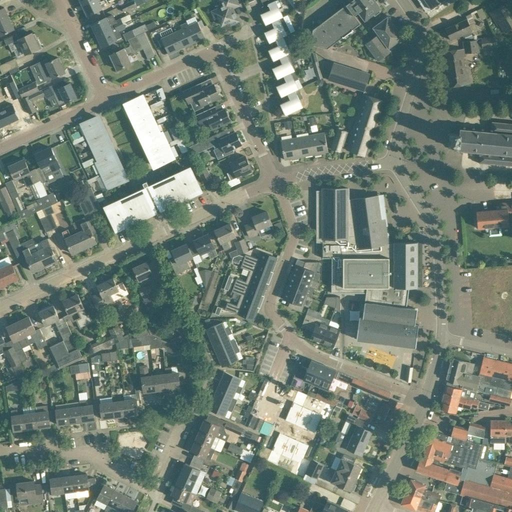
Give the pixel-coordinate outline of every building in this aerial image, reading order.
[(97,0),(93,0),(83,5),(88,16),(102,9),(97,0)] [(133,0),(121,6),(124,12),(137,6),(144,3),(142,0),(133,0)] [(219,0),(223,7),(212,12),(215,18),(218,17),(222,25),(230,21),(232,24),(238,21),(231,7),(237,4),(238,6),(239,5),(236,0),(219,0)] [(283,7),(279,0),(260,0),(264,6),(262,7),(264,13),(261,14),(266,25),(283,17),(279,9),(283,7)] [(293,12),(296,11),(301,8),(295,0),(287,0),(294,9),(292,10),(293,12)] [(349,0),(350,1),(345,5),(346,6),(346,5),(348,8),(323,26),(322,24),(322,23),(313,30),(311,45),(327,49),(330,47),(329,47),(332,44),(333,44),(338,41),(343,37),(343,38),(345,36),(343,35),(347,32),(348,34),(349,34),(347,32),(351,29),(352,31),(353,30),(361,23),(355,15),(359,12),(365,20),(373,14),(375,16),(381,12),(379,10),(381,8),(379,6),(376,3),(377,3),(374,0),(349,0)] [(425,0),(432,9),(434,7),(435,9),(437,9),(439,8),(440,6),(438,4),(444,0),(451,0),(455,2),(457,0),(425,0)] [(511,27),(511,11),(507,3),(491,13),(496,21),(498,19),(505,31),(511,27)] [(0,22),(9,19),(4,7),(0,9),(0,22)] [(467,19),(445,29),(451,40),(460,36),(464,34),(477,29),(475,23),(471,14),(466,16),(467,19)] [(92,25),(97,36),(111,29),(132,19),(130,15),(116,21),(113,15),(92,25)] [(366,44),(378,61),(391,51),(389,48),(403,38),(393,24),(388,16),(383,20),(374,27),(379,34),(370,40),(368,37),(361,42),(364,46),(366,44)] [(265,32),(270,43),(287,35),(283,27),(287,25),(283,17),(266,25),(268,30),(265,32)] [(0,36),(14,30),(9,19),(0,22),(0,36)] [(111,29),(97,36),(102,47),(117,40),(116,40),(122,37),(119,31),(134,24),(132,19),(111,29)] [(187,23),(184,24),(193,43),(205,38),(201,29),(204,27),(201,20),(192,25),(189,26),(187,23)] [(126,41),(128,40),(144,32),(153,28),(150,22),(123,34),(126,41)] [(182,29),(174,33),(181,49),(193,43),(184,24),(181,26),(182,29)] [(144,32),(128,40),(131,46),(124,49),(111,55),(117,69),(131,63),(127,56),(134,53),(143,49),(144,50),(148,59),(155,56),(151,47),(149,41),(144,32)] [(471,32),(464,35),(466,41),(473,38),(471,32)] [(12,52),(14,51),(18,58),(34,51),(34,52),(42,49),(38,39),(35,40),(31,33),(8,44),(12,52)] [(181,49),(174,33),(167,36),(158,41),(161,47),(164,46),(169,55),(181,49)] [(269,50),(274,61),(291,53),(287,45),(291,43),(287,35),(270,43),(272,48),(269,50)] [(470,41),(464,42),(463,42),(464,49),(444,51),(449,87),(470,84),(468,75),(466,75),(463,54),(479,52),(479,49),(482,49),(482,50),(497,47),(495,36),(477,39),(477,40),(470,41)] [(272,68),(278,79),(295,71),(301,68),(298,61),(295,62),(291,53),(274,61),(276,67),(272,68)] [(46,59),(36,64),(45,82),(65,73),(58,58),(49,62),(48,63),(46,59)] [(8,71),(10,75),(11,74),(19,71),(17,67),(19,66),(15,59),(0,65),(0,68),(2,74),(8,71)] [(318,61),(313,63),(318,80),(323,78),(318,61)] [(328,80),(364,91),(370,74),(334,63),(328,80)] [(276,86),(281,97),(303,87),(295,71),(278,79),(280,85),(276,86)] [(21,96),(14,81),(6,84),(14,100),(21,96)] [(18,89),(23,99),(40,91),(35,82),(18,89)] [(60,88),(57,83),(45,89),(42,90),(45,96),(46,99),(54,95),(55,97),(57,97),(60,104),(59,105),(76,97),(70,83),(61,88),(60,88)] [(183,91),(187,100),(188,103),(199,99),(202,106),(220,97),(218,94),(219,92),(217,88),(215,87),(214,84),(203,89),(200,83),(183,91)] [(303,87),(281,97),(284,103),(280,104),(286,115),(303,107),(299,100),(303,98),(299,89),(303,88),(303,87)] [(45,96),(42,90),(40,91),(23,99),(26,105),(30,114),(36,111),(32,102),(31,102),(45,96)] [(363,95),(355,122),(376,129),(385,102),(363,95)] [(127,103),(133,116),(149,108),(143,96),(127,103)] [(150,105),(152,109),(164,104),(162,100),(150,105)] [(221,103),(212,108),(196,115),(201,126),(209,122),(212,129),(231,121),(229,117),(229,115),(227,111),(226,111),(225,109),(215,114),(212,108),(221,104),(221,103)] [(0,110),(0,128),(20,119),(13,105),(0,111),(0,110)] [(133,116),(139,128),(155,121),(149,108),(133,116)] [(81,124),(87,137),(103,130),(97,117),(81,124)] [(139,128),(145,141),(163,133),(162,132),(160,133),(155,121),(139,128)] [(450,133),(449,144),(454,145),(454,147),(455,149),(457,149),(458,149),(457,150),(461,151),(461,153),(463,154),(463,151),(470,152),(470,154),(472,155),(473,152),(479,152),(479,155),(480,155),(479,161),(478,161),(478,162),(479,162),(479,164),(480,164),(480,163),(488,163),(488,164),(490,165),(490,163),(492,164),(492,165),(493,165),(493,164),(500,164),(500,165),(501,166),(502,164),(508,165),(508,166),(510,166),(510,165),(511,165),(511,123),(506,123),(506,122),(504,122),(504,123),(497,122),(497,121),(496,121),(496,122),(494,122),(494,121),(493,121),(492,122),(491,122),(491,123),(492,123),(492,129),(491,129),(490,132),(484,131),(484,128),(482,128),(481,131),(475,130),(475,128),(472,127),(472,130),(466,129),(466,127),(463,126),(463,129),(460,129),(459,134),(450,133)] [(376,129),(355,122),(346,150),(367,156),(376,129)] [(342,128),(338,127),(331,149),(341,152),(348,132),(341,129),(342,128)] [(88,139),(93,149),(108,142),(103,130),(87,137),(88,139)] [(215,135),(210,137),(215,149),(214,150),(218,159),(234,152),(232,149),(241,145),(236,132),(227,137),(224,131),(215,135)] [(145,141),(151,153),(168,145),(163,133),(145,141)] [(325,133),(310,135),(313,154),(315,154),(315,156),(321,154),(321,153),(328,152),(325,133)] [(310,135),(296,138),(299,157),(313,154),(310,135)] [(84,136),(72,141),(74,145),(83,141),(86,140),(84,136)] [(172,146),(178,143),(180,148),(185,145),(181,137),(179,138),(175,140),(174,140),(170,142),(172,146)] [(194,144),(191,137),(183,140),(187,148),(194,144)] [(299,157),(296,138),(281,141),(284,160),(292,158),(292,160),(298,159),(298,157),(299,157)] [(96,163),(114,155),(108,142),(93,149),(97,158),(83,164),(84,168),(96,163)] [(194,144),(187,148),(191,156),(199,152),(195,144),(194,144)] [(168,145),(151,153),(157,166),(175,158),(168,145)] [(36,152),(36,154),(35,154),(41,167),(35,169),(40,180),(42,182),(48,180),(45,174),(53,171),(60,168),(56,160),(57,160),(55,157),(51,147),(43,151),(42,149),(36,152)] [(96,163),(102,176),(120,168),(114,155),(96,163)] [(238,155),(229,159),(225,161),(230,172),(227,173),(231,180),(237,177),(246,173),(246,174),(247,174),(248,174),(249,175),(250,174),(251,174),(252,174),(253,173),(253,172),(254,171),(254,170),(254,169),(254,168),(253,167),(253,166),(252,165),(250,165),(249,165),(245,156),(240,159),(238,155)] [(40,180),(35,169),(30,172),(25,159),(9,166),(15,179),(23,175),(28,185),(40,180)] [(198,171),(203,183),(212,179),(207,167),(198,171)] [(120,168),(102,176),(108,189),(126,181),(120,168)] [(192,170),(175,178),(184,197),(200,189),(192,170)] [(87,180),(89,184),(101,178),(99,175),(87,180)] [(157,183),(165,206),(165,208),(176,203),(175,201),(184,197),(175,178),(166,182),(165,180),(157,183)] [(78,182),(82,189),(86,186),(83,179),(78,182)] [(51,205),(47,195),(37,200),(37,202),(26,206),(27,208),(25,209),(12,180),(5,183),(21,219),(16,221),(17,224),(22,222),(23,224),(18,226),(22,233),(28,230),(23,218),(37,212),(42,209),(51,205)] [(0,200),(5,212),(8,217),(17,212),(15,208),(5,187),(0,189),(0,200)] [(80,201),(86,214),(100,208),(91,187),(74,195),(74,196),(63,201),(66,207),(77,202),(80,201)] [(357,339),(416,347),(418,331),(419,326),(419,325),(418,324),(415,324),(417,309),(407,308),(407,302),(409,287),(407,287),(403,287),(394,287),(395,281),(395,269),(395,258),(395,243),(385,244),(385,243),(384,243),(383,236),(384,236),(381,219),(380,220),(380,213),(381,213),(380,211),(379,212),(378,205),(380,205),(379,204),(378,204),(377,197),(378,197),(378,196),(348,199),(348,188),(323,188),(323,190),(317,190),(316,242),(322,242),(322,254),(322,258),(332,258),(331,293),(344,293),(366,293),(366,296),(363,317),(361,317),(360,317),(359,318),(359,323),(357,339)] [(132,198),(123,202),(132,221),(141,217),(142,219),(149,215),(141,191),(131,196),(132,198)] [(53,192),(47,195),(51,205),(58,202),(53,192)] [(96,196),(99,202),(105,199),(102,193),(96,196)] [(132,221),(123,202),(106,210),(115,229),(132,221)] [(477,212),(477,213),(478,228),(489,227),(490,235),(501,234),(500,226),(510,225),(509,218),(511,217),(511,202),(497,204),(498,210),(477,212)] [(55,212),(51,205),(42,209),(52,230),(58,227),(52,214),(55,212)] [(46,232),(52,230),(42,209),(37,212),(40,219),(46,232)] [(255,222),(245,226),(249,235),(250,237),(259,233),(261,237),(275,231),(270,221),(267,211),(253,217),(255,222)] [(80,221),(73,224),(84,248),(96,242),(91,230),(94,228),(90,219),(81,223),(80,221)] [(14,222),(2,227),(8,241),(12,248),(19,245),(17,241),(19,240),(16,235),(20,234),(14,222)] [(281,222),(275,225),(277,231),(283,228),(281,222)] [(84,248),(73,224),(77,233),(71,236),(68,229),(62,232),(72,253),(84,248)] [(215,231),(219,240),(221,243),(225,250),(231,247),(227,240),(236,236),(230,224),(215,231)] [(2,227),(0,228),(0,241),(1,242),(2,244),(8,241),(2,227)] [(194,240),(198,249),(201,254),(207,251),(211,258),(218,255),(214,248),(212,243),(208,234),(194,240)] [(42,242),(35,245),(45,266),(57,260),(47,239),(42,241),(42,242)] [(238,248),(229,252),(231,258),(241,254),(240,253),(247,251),(244,240),(236,242),(238,248)] [(417,242),(395,242),(395,243),(395,258),(395,269),(395,281),(403,281),(407,281),(412,281),(417,281),(417,242)] [(193,257),(191,253),(187,244),(172,251),(177,261),(172,263),(176,274),(184,270),(190,268),(187,260),(193,257)] [(45,266),(35,245),(29,248),(29,247),(23,250),(33,272),(45,266)] [(245,257),(243,261),(271,272),(277,258),(262,252),(259,260),(246,255),(245,257)] [(250,271),(248,276),(267,284),(271,272),(243,261),(241,268),(250,271)] [(155,272),(152,274),(147,262),(134,268),(136,273),(134,274),(133,276),(135,280),(137,281),(139,280),(143,287),(139,288),(146,305),(158,299),(151,284),(158,281),(155,272)] [(297,265),(293,276),(309,283),(310,279),(317,262),(305,262),(303,268),(297,265)] [(11,263),(0,268),(7,284),(18,278),(11,263)] [(199,271),(206,288),(212,271),(205,269),(199,271)] [(202,300),(211,303),(216,289),(213,288),(218,273),(213,271),(206,290),(205,290),(202,300)] [(237,279),(234,285),(263,296),(267,284),(248,276),(246,282),(237,279)] [(309,283),(293,276),(288,288),(308,295),(305,293),(308,286),(317,289),(320,283),(310,279),(309,283)] [(94,296),(98,305),(99,307),(113,300),(112,296),(119,292),(119,290),(113,278),(97,285),(101,293),(94,296)] [(241,295),(239,300),(258,308),(263,296),(234,285),(232,292),(241,295)] [(308,295),(288,288),(284,299),(290,301),(288,307),(302,312),(308,295)] [(84,308),(78,295),(63,301),(70,316),(65,319),(66,322),(72,319),(73,322),(76,321),(80,328),(93,323),(88,314),(87,315),(84,308)] [(194,297),(189,300),(191,306),(197,303),(194,297)] [(258,308),(239,300),(237,306),(228,302),(225,309),(239,315),(253,320),(258,308)] [(63,367),(68,365),(83,358),(66,322),(65,319),(64,317),(59,319),(53,306),(40,312),(46,325),(55,321),(64,340),(48,347),(50,350),(56,364),(58,369),(63,367)] [(322,342),(329,326),(321,323),(322,320),(319,318),(314,317),(306,314),(302,325),(308,327),(307,329),(314,331),(311,338),(322,342)] [(47,351),(50,350),(48,347),(47,345),(39,329),(35,330),(29,317),(18,322),(25,336),(29,345),(35,342),(38,349),(44,346),(47,351)] [(31,349),(29,345),(25,336),(18,322),(7,327),(13,341),(10,342),(14,352),(20,363),(28,359),(25,352),(31,349)] [(222,322),(206,329),(212,342),(228,335),(232,333),(230,327),(225,329),(222,322)] [(111,336),(101,341),(104,348),(124,338),(120,330),(118,325),(108,330),(111,336)] [(147,328),(150,333),(150,334),(156,331),(153,325),(147,328)] [(340,330),(329,326),(322,342),(334,346),(340,348),(340,330)] [(151,349),(149,334),(148,333),(150,333),(147,328),(143,330),(139,331),(141,337),(133,338),(134,347),(134,352),(151,349)] [(159,347),(162,349),(165,341),(162,340),(149,334),(151,349),(159,347)] [(185,334),(172,340),(191,347),(185,334)] [(228,335),(212,342),(217,354),(237,345),(235,339),(230,341),(228,335)] [(129,347),(134,347),(133,338),(128,338),(128,339),(125,340),(126,346),(129,346),(129,347)] [(94,353),(104,348),(101,341),(90,346),(94,353)] [(165,341),(162,349),(175,354),(178,346),(165,341)] [(237,345),(217,354),(222,367),(238,360),(235,353),(240,351),(237,345)] [(118,351),(106,353),(107,361),(119,360),(118,351)] [(20,363),(14,352),(6,355),(12,367),(13,366),(20,363)] [(480,373),(492,376),(496,360),(484,357),(480,373)] [(451,358),(449,368),(457,370),(456,375),(463,377),(462,380),(478,384),(479,382),(480,377),(472,374),(474,364),(467,362),(451,358)] [(303,379),(312,383),(320,364),(311,360),(308,368),(306,373),(303,379)] [(490,385),(497,387),(499,378),(503,379),(511,380),(511,364),(502,362),(496,360),(492,376),(490,385)] [(74,365),(76,374),(77,380),(91,378),(89,363),(74,365)] [(312,383),(320,386),(328,367),(320,364),(312,383)] [(18,377),(25,374),(21,365),(13,372),(18,377)] [(156,390),(154,376),(149,376),(148,365),(139,366),(141,377),(142,377),(144,392),(156,390)] [(47,375),(45,367),(42,367),(42,368),(37,369),(38,377),(47,375)] [(333,378),(356,387),(359,380),(358,380),(358,379),(328,367),(320,386),(328,390),(333,378)] [(491,394),(510,399),(511,391),(511,390),(503,388),(498,387),(497,387),(490,385),(479,382),(478,384),(462,380),(463,377),(456,375),(457,370),(449,368),(448,373),(447,374),(446,381),(447,381),(446,385),(462,389),(462,388),(475,391),(477,391),(490,395),(491,394)] [(178,372),(166,374),(168,389),(180,387),(178,372)] [(225,372),(219,385),(235,392),(240,394),(243,387),(238,385),(241,379),(225,372)] [(166,374),(154,376),(156,390),(168,389),(166,374)] [(359,380),(356,387),(378,396),(381,389),(359,380)] [(219,385),(214,397),(235,406),(237,400),(232,398),(235,392),(219,385)] [(444,391),(443,397),(471,404),(473,399),(475,391),(462,388),(462,389),(446,385),(445,387),(444,387),(443,391),(444,391)] [(293,401),(285,420),(291,423),(291,421),(295,423),(295,424),(295,425),(303,406),(308,395),(307,394),(298,390),(293,401)] [(249,396),(256,399),(258,394),(251,391),(249,396)] [(316,398),(335,406),(337,400),(318,392),(316,398)] [(124,395),(124,400),(127,415),(139,414),(137,399),(136,399),(135,394),(124,395)] [(511,399),(510,399),(491,394),(490,395),(489,400),(510,406),(511,399)] [(115,417),(113,402),(112,397),(100,398),(101,404),(100,404),(102,419),(115,417)] [(235,406),(214,397),(209,409),(224,416),(227,410),(232,412),(235,406)] [(471,404),(443,397),(441,403),(440,403),(439,407),(441,407),(440,409),(456,413),(458,406),(470,409),(471,406),(477,408),(479,401),(473,399),(471,404)] [(382,409),(375,424),(381,427),(380,428),(381,428),(389,432),(397,416),(402,404),(391,399),(388,406),(384,404),(382,409)] [(79,400),(80,402),(80,407),(82,422),(94,420),(92,405),(86,406),(85,400),(79,400)] [(124,400),(113,402),(115,417),(127,415),(124,400)] [(80,402),(68,403),(68,408),(70,423),(82,422),(80,407),(80,402)] [(68,408),(68,403),(55,405),(56,410),(58,425),(70,423),(68,408)] [(313,410),(305,429),(306,427),(310,429),(309,431),(315,433),(320,420),(327,423),(326,425),(327,426),(335,407),(326,403),(319,413),(313,410)] [(47,405),(35,407),(36,413),(38,428),(50,426),(48,411),(47,405)] [(246,416),(251,418),(254,406),(249,405),(246,416)] [(23,407),(24,414),(26,429),(38,428),(36,413),(35,407),(35,406),(23,407)] [(303,406),(295,425),(296,425),(297,423),(302,425),(301,427),(305,429),(313,410),(303,406)] [(360,412),(358,416),(370,422),(373,414),(361,409),(355,406),(354,409),(360,412)] [(24,414),(17,415),(17,410),(11,410),(14,431),(26,429),(24,414)] [(341,432),(347,434),(366,443),(372,431),(362,427),(364,422),(366,423),(366,422),(354,417),(349,415),(341,432)] [(205,419),(200,430),(220,439),(223,432),(218,430),(220,425),(205,419)] [(502,436),(506,436),(506,420),(491,420),(491,431),(491,443),(502,443),(502,436)] [(224,427),(241,435),(245,437),(248,431),(227,421),(224,427)] [(466,440),(474,442),(482,444),(485,426),(470,422),(468,429),(454,425),(451,436),(452,436),(466,440)] [(200,430),(195,441),(215,449),(220,439),(200,430)] [(272,451),(268,460),(278,465),(282,455),(290,437),(289,436),(289,438),(284,437),(285,435),(279,432),(272,451)] [(333,449),(339,451),(354,458),(356,458),(349,455),(352,450),(361,455),(366,443),(347,434),(342,445),(337,442),(333,449)] [(458,466),(467,469),(474,442),(466,440),(452,436),(450,442),(428,435),(425,446),(426,446),(423,455),(437,459),(458,466)] [(326,445),(329,439),(323,436),(320,442),(326,445)] [(290,437),(282,455),(291,459),(299,441),(295,439),(295,441),(290,439),(291,437),(290,437)] [(195,454),(206,458),(210,460),(215,449),(195,441),(191,452),(195,454)] [(299,441),(291,459),(298,462),(295,474),(304,477),(305,473),(311,461),(304,458),(309,445),(303,443),(303,444),(299,443),(300,441),(299,441)] [(486,511),(489,511),(493,511),(503,477),(494,474),(497,462),(479,458),(482,444),(474,442),(467,469),(462,487),(460,494),(469,497),(467,506),(472,507),(472,511),(475,511),(486,511)] [(228,449),(243,456),(245,450),(231,443),(228,449)] [(344,454),(336,470),(356,479),(361,467),(352,463),(354,458),(339,451),(344,454)] [(439,461),(437,459),(423,455),(421,460),(420,460),(417,470),(441,478),(445,466),(438,464),(439,461)] [(312,459),(305,473),(317,479),(324,465),(312,459)] [(185,463),(181,474),(201,483),(206,472),(200,470),(190,465),(185,463)] [(242,482),(249,465),(242,463),(240,469),(239,469),(235,479),(242,482)] [(461,471),(445,466),(441,478),(447,480),(455,483),(458,481),(461,471)] [(215,469),(212,475),(219,478),(221,472),(215,469)] [(356,479),(336,470),(335,473),(331,482),(337,485),(337,484),(351,490),(353,491),(356,485),(353,484),(356,479)] [(87,474),(75,475),(77,490),(87,489),(88,491),(94,490),(96,485),(95,478),(88,479),(87,474)] [(181,474),(176,485),(196,494),(201,483),(181,474)] [(75,475),(63,477),(65,492),(77,490),(75,475)] [(242,482),(235,479),(229,476),(225,485),(227,485),(223,493),(232,496),(235,498),(242,482)] [(65,492),(63,477),(51,479),(53,494),(65,492)] [(511,511),(511,479),(503,477),(493,511),(511,511)] [(411,479),(406,491),(438,504),(441,495),(424,489),(426,485),(411,479)] [(17,483),(18,493),(19,498),(28,497),(29,504),(44,502),(43,494),(41,484),(42,490),(35,491),(34,481),(17,483)] [(444,490),(460,494),(462,487),(447,482),(444,490)] [(97,498),(108,504),(115,491),(104,485),(97,498)] [(196,494),(176,485),(171,496),(191,505),(196,494)] [(211,488),(208,494),(219,498),(222,493),(211,488)] [(115,491),(108,504),(105,510),(109,511),(117,511),(119,509),(126,496),(115,491)] [(235,508),(241,510),(240,511),(243,511),(258,511),(264,501),(242,491),(235,508)] [(427,511),(434,511),(438,504),(406,491),(404,497),(402,498),(401,500),(402,502),(401,504),(416,510),(416,509),(427,511)] [(131,511),(137,502),(126,496),(119,509),(124,511),(131,511)] [(235,498),(232,496),(226,508),(232,511),(237,499),(234,498),(235,498)] [(311,511),(346,511),(348,510),(328,500),(325,506),(315,501),(310,511),(311,511)]
